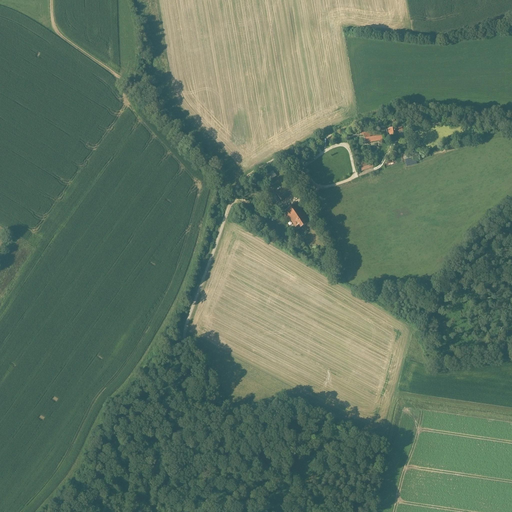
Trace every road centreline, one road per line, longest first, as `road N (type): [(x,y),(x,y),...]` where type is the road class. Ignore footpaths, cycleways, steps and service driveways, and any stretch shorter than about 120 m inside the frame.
road 1 (track): [(58,511),(177,360),(237,185),(270,163),(280,168)]
road 2 (track): [(50,0),(57,32),(136,90),(233,194)]
